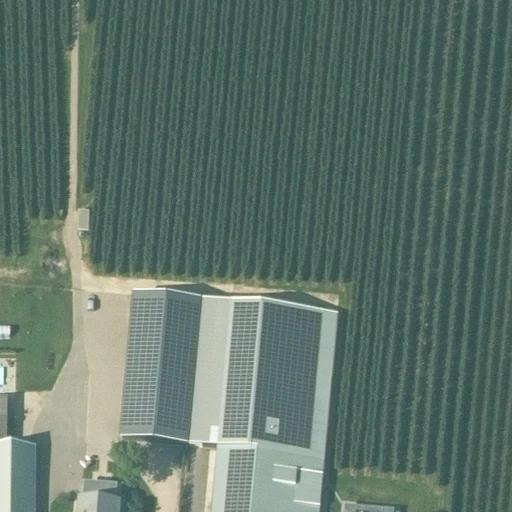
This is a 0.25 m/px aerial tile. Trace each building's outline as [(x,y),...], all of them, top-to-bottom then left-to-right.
[(88,233),(89,213),(78,212),(78,233),(84,233),(88,233)] [(122,444),(188,450),(202,305),(135,298),(122,444)] [(231,307),(212,511),(318,511),(337,317),(231,307)] [(16,370),(17,391),(50,390),(49,369),(16,370)] [(7,417),(0,416),(0,511),(34,511),(36,448),(8,447),(7,417)] [(119,511),(120,504),(90,501),(91,491),(80,490),(79,500),(78,511),(119,511)]
